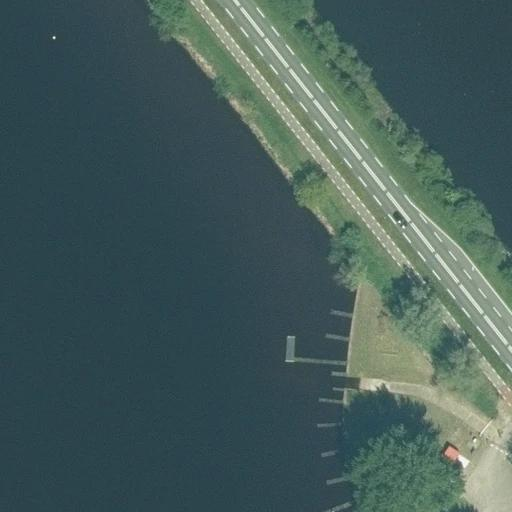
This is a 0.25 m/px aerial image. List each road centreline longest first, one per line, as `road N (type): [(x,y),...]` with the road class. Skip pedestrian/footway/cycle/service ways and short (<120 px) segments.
road 1 (primary): [(511,353),(232,0)]
road 2 (track): [(503,445),(421,393),(354,385)]
